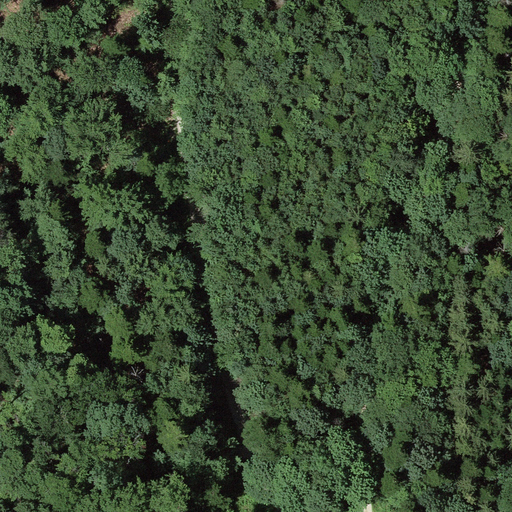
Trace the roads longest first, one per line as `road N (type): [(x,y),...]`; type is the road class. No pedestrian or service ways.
road 1 (track): [(364,511),(361,476),(386,306),(491,0)]
road 2 (track): [(284,511),(252,461),(224,366),(187,164),(173,0)]
